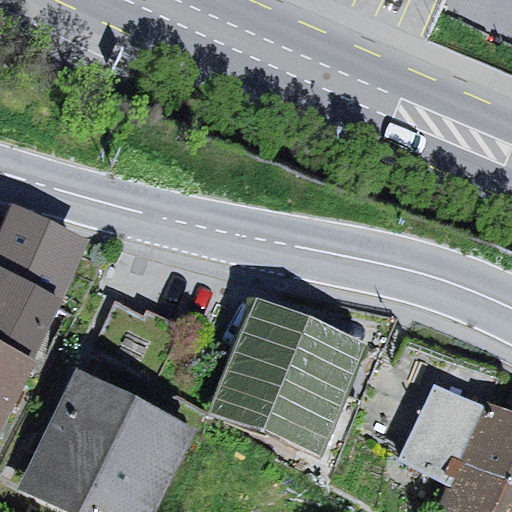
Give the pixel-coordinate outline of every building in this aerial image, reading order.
[(0,242),(0,332),(43,352),(95,238),(18,203),(0,242)] [(357,354),(250,308),(204,412),(311,459),(357,354)] [(0,335),(0,452),(41,352),(0,335)] [(22,496),(58,511),(161,511),(199,423),(75,371),(22,496)] [(511,511),(511,432),(465,413),(422,511),(511,511)]
